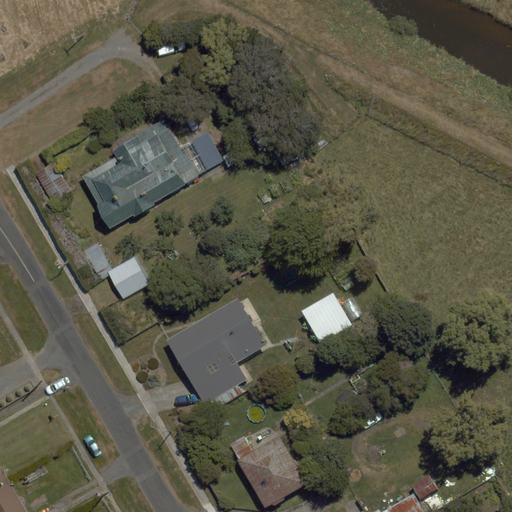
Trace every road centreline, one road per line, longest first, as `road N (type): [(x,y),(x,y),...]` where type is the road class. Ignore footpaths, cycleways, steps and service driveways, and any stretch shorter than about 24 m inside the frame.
road 1 (residential): [(0,227),(168,511)]
road 2 (residential): [(0,121),(112,49)]
